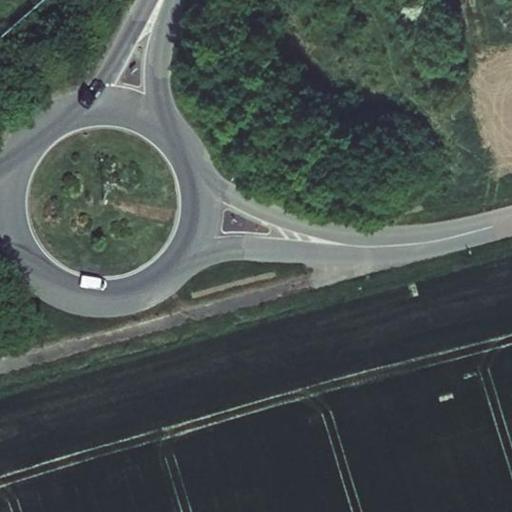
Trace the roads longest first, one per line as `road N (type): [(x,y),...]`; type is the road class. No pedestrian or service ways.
road 1 (tertiary): [(376,245),(264,211),(194,164)]
road 2 (secondary): [(19,252),(50,285),(92,301),(151,290),(185,259)]
road 3 (tertiary): [(185,259),(230,246),(376,245)]
road 4 (secondary): [(149,0),(114,66),(62,115)]
road 5 (tertiary): [(511,220),(376,245)]
road 6 (secondary): [(166,127),(159,72),(171,0)]
